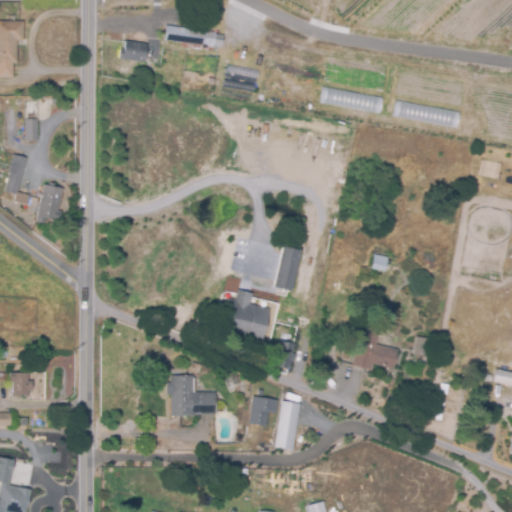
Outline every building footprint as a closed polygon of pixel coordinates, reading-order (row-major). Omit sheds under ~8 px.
[(182,22),(173,21),(175,7),(184,8),(182,22)] [(12,79),(0,79),(0,23),(23,23),(22,42),(16,42),(15,64),(12,64),(12,79)] [(211,55),(177,50),(177,44),(164,42),(166,26),(214,33),(211,55)] [(143,63),(117,61),(118,49),(123,50),(124,42),(145,44),(143,63)] [(23,143),(22,121),(35,120),(36,142),(23,143)] [(24,206),(11,202),(12,196),(1,193),(11,156),(25,159),(16,193),(27,196),(24,206)] [(42,226),(33,224),(40,191),(60,195),(57,212),(59,212),(57,223),(44,220),(42,226)] [(280,243),(299,247),(289,288),(271,283),(280,243)] [(374,253),(386,256),(382,269),(370,266),(374,253)] [(258,345),(215,331),(225,299),(231,301),(234,290),(251,295),(248,304),(269,311),(258,345)] [(387,314),(377,311),(379,303),(390,307),(387,314)] [(368,372),(349,367),(359,326),(378,331),(374,345),(396,351),(391,372),(370,366),(368,372)] [(427,359),(411,357),(413,338),(430,340),(427,359)] [(287,372),(272,369),(278,340),(293,343),(287,372)] [(494,368),(511,371),(511,383),(491,379),(494,368)] [(25,397),(11,397),(11,389),(7,389),(7,374),(26,375),(26,382),(30,382),(30,392),(25,392),(25,397)] [(189,416),(167,416),(166,376),(189,376),(189,393),(211,393),(211,413),(189,414),(189,416)] [(253,397),(278,401),(276,413),(268,412),(265,426),(248,423),(253,397)] [(285,453),(270,451),(278,403),(293,406),(285,453)] [(9,429),(0,429),(0,414),(9,414),(9,429)] [(0,511),(1,511),(2,511),(24,511),(28,489),(7,486),(11,460),(0,457),(0,511)] [(306,511),(323,511),(320,501),(304,505),(306,511)]
